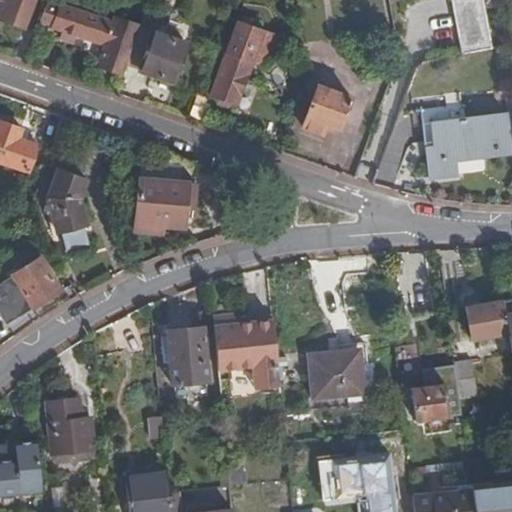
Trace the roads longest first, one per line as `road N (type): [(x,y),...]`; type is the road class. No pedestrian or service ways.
road 1 (residential): [(0,370),(92,306),(203,261),(287,241)]
road 2 (residential): [(0,78),(292,186)]
road 3 (residential): [(292,186),(434,227)]
road 4 (residential): [(287,241),(434,227)]
